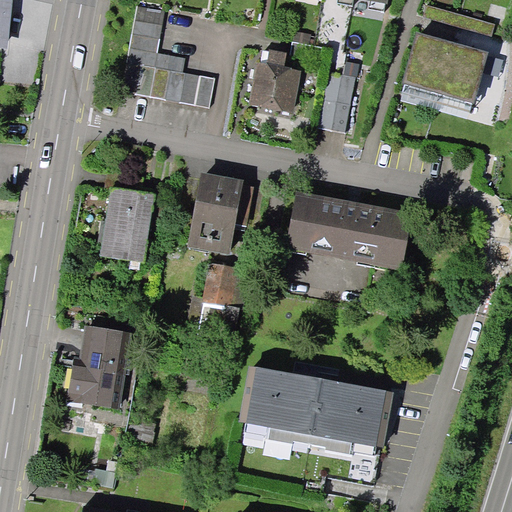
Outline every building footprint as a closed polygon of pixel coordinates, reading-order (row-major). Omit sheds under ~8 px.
[(10,7),(0,6),(0,53),(6,54),(10,7)] [(209,110),(214,81),(181,76),(183,61),(159,57),(166,10),(137,6),(123,97),(209,110)] [(485,60),(416,42),(402,91),(471,110),(485,60)] [(285,58),(261,53),(250,112),(291,120),(300,75),(283,72),(285,58)] [(241,186),(198,179),(185,254),(228,262),(241,186)] [(152,201),(109,194),(97,263),(140,270),(152,201)] [(410,219),(295,195),(283,253),(399,277),(410,219)] [(86,374),(69,371),(63,409),(120,417),(131,339),(92,334),(86,374)] [(385,396),(253,372),(242,430),(375,455),(385,396)]
